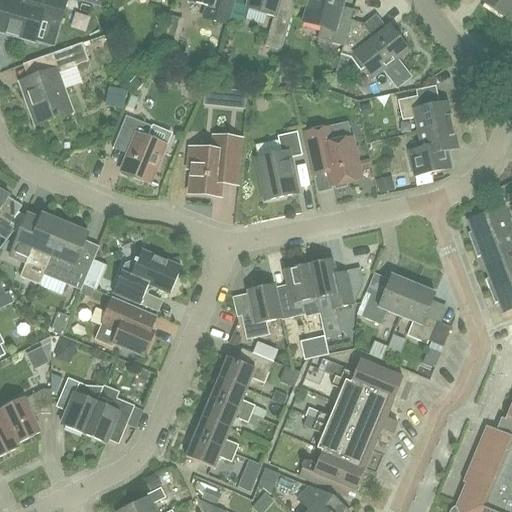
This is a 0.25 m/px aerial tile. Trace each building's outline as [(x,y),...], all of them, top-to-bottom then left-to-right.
[(23,0),(23,5),(5,0),(1,0),(0,5),(0,33),(34,44),(41,20),(59,25),(66,3),(56,0),(23,0)] [(234,0),(186,0),(187,1),(206,7),(202,19),(227,26),(234,0)] [(282,52),(286,37),(294,10),(278,5),(279,0),(250,0),(248,11),(273,19),(269,33),(265,47),(282,52)] [(318,40),(343,48),(350,23),(338,19),(343,0),(310,0),(304,23),(321,28),(318,40)] [(511,0),(482,0),(482,1),(511,21),(511,0)] [(341,57),(353,60),(362,72),(365,69),(372,79),(407,52),(390,30),(369,46),(361,37),(364,26),(350,23),(343,48),(341,57)] [(58,77),(76,70),(76,68),(88,63),(81,45),(28,65),(34,80),(20,85),(36,128),(71,114),(58,77)] [(419,134),(452,127),(447,103),(421,109),(419,97),(398,102),(402,122),(415,119),(419,134)] [(130,148),(120,172),(150,184),(165,148),(147,140),(152,128),(126,118),(116,142),(130,148)] [(448,152),(457,150),(452,127),(419,134),(422,149),(409,152),(414,178),(452,170),(448,152)] [(331,187),(333,187),(335,190),(346,188),(347,184),(360,180),(351,139),(333,143),(329,128),(305,134),(314,176),(328,173),(331,187)] [(290,158),(303,155),(298,132),(279,137),(282,154),(256,160),(266,203),(298,195),(290,158)] [(220,185),(236,186),(238,169),(240,141),(214,139),(213,153),(190,151),(188,170),(191,170),(189,196),(219,198),(220,185)] [(0,223),(8,228),(18,212),(21,209),(7,200),(8,199),(0,193),(0,223)] [(472,246),(511,231),(511,228),(504,207),(467,222),(471,233),(467,234),(472,246)] [(19,236),(10,258),(33,268),(39,255),(51,260),(64,227),(41,217),(38,223),(25,218),(13,234),(19,236)] [(64,227),(51,260),(43,277),(57,283),(81,293),(83,287),(90,270),(77,264),(88,236),(64,227)] [(480,257),(485,268),(511,257),(511,231),(472,246),(477,258),(480,257)] [(155,291),(170,297),(181,270),(148,256),(124,266),(112,296),(140,307),(145,293),(155,291)] [(485,281),(490,293),(511,284),(511,257),(485,268),(489,280),(485,281)] [(308,268),(319,316),(332,314),(332,311),(354,306),(353,301),(357,300),(364,285),(361,270),(335,275),(332,262),(308,268)] [(305,319),(319,316),(308,268),(285,272),(290,294),(276,297),(274,288),(281,320),(282,321),(305,317),(305,319)] [(400,318),(413,286),(391,277),(381,301),(370,296),(361,319),(381,327),(387,313),(400,318)] [(511,311),(511,284),(490,293),(494,305),(498,303),(503,315),(511,311)] [(427,346),(436,323),(425,319),(435,295),(413,286),(400,318),(412,324),(407,337),(427,346)] [(0,306),(11,303),(6,287),(0,288),(0,306)] [(281,320),(274,288),(249,293),(253,314),(242,316),(247,341),(270,337),(267,323),(281,320)] [(143,359),(154,335),(150,333),(155,322),(137,315),(139,311),(112,300),(94,342),(112,350),(114,346),(143,359)] [(31,331),(41,327),(34,310),(24,314),(31,331)] [(347,331),(329,332),(330,348),(347,348),(347,331)] [(264,386),(273,364),(260,358),(255,371),(228,360),(219,380),(247,392),(252,381),(264,386)] [(369,446),(378,423),(387,402),(393,404),(402,380),(360,363),(354,377),(343,372),(340,381),(335,379),(331,388),(341,392),(335,405),(329,419),(319,415),(317,421),(316,424),(312,433),(321,437),(316,450),(316,451),(322,453),(316,466),(306,462),(299,479),(347,499),(350,492),(355,494),(356,494),(365,470),(360,468),(369,446)] [(323,374),(335,379),(340,381),(343,372),(344,371),(328,364),(323,374)] [(247,392),(219,380),(211,400),(251,417),(255,408),(243,403),(247,392)] [(98,401),(103,390),(86,389),(67,381),(58,403),(70,407),(61,428),(84,437),(98,401)] [(51,392),(42,392),(0,413),(0,416),(1,418),(16,448),(39,437),(28,414),(35,411),(39,418),(51,416),(51,392)] [(251,417),(211,400),(203,419),(230,431),(235,421),(247,426),(251,417)] [(134,409),(115,401),(113,407),(98,401),(84,437),(105,446),(114,426),(125,430),(134,409)] [(511,511),(511,403),(500,433),(486,427),(462,483),(466,485),(457,505),(456,507),(453,509),(450,511),(449,511),(511,511)] [(0,460),(18,452),(16,448),(1,418),(0,418),(0,460)] [(230,431),(203,419),(195,439),(234,456),(238,447),(226,442),(230,431)] [(213,471),(219,460),(231,465),(234,456),(195,439),(186,460),(213,471)] [(348,511),(333,499),(308,489),(297,501),(308,511),(348,511)] [(155,511),(153,507),(166,500),(161,491),(147,497),(148,500),(124,511),(155,511)]
